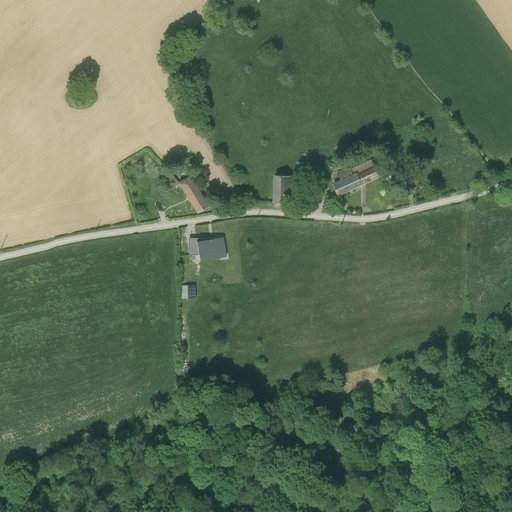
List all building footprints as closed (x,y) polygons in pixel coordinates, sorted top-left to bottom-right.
[(341,179),(333,183),(338,195),(380,176),(372,159),(369,161),(351,169),(349,166),(337,172),(341,179)] [(411,170),(404,193),(414,196),(421,173),(411,170)] [(169,172),(163,177),(171,187),(177,181),(169,172)] [(276,174),(274,202),(289,203),(291,175),(276,174)] [(188,175),(178,182),(195,211),(205,205),(188,175)] [(195,241),(212,239),(212,237),(211,237),(188,238),(188,242),(189,251),(197,251),(195,241)] [(188,242),(188,255),(198,255),(198,261),(225,257),(222,237),(212,239),(195,241),(197,251),(189,251),(188,242)] [(181,345),(180,371),(187,371),(188,345),(181,345)]
